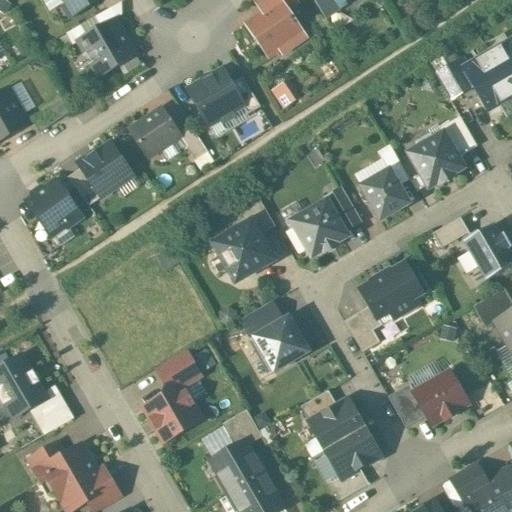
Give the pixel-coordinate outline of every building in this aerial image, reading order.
[(59,0),(70,18),(101,0),(59,0)] [(256,0),(254,2),(263,15),(282,2),(288,11),(299,4),(296,0),(256,0)] [(312,0),(326,21),(348,6),(346,2),(349,0),(312,0)] [(263,15),(246,26),(268,59),(288,45),(291,48),(306,38),(288,11),(282,2),(263,15)] [(115,20),(94,32),(94,34),(80,42),(92,64),(91,65),(100,79),(114,71),(113,69),(136,56),(115,20)] [(511,43),(468,69),(464,71),(474,87),(488,112),(500,105),(502,109),(511,102),(511,43)] [(463,60),(436,77),(450,101),(474,87),(464,71),(468,69),(463,60)] [(223,72),(188,92),(208,126),(218,120),(224,124),(233,119),(233,112),(242,107),(243,106),(230,85),(223,72)] [(260,109),(242,78),(230,85),(243,106),(242,107),(247,116),(260,109)] [(274,90),(287,109),(303,97),(290,79),(274,90)] [(7,92),(0,96),(0,140),(26,126),(7,92)] [(61,101),(30,119),(39,134),(69,114),(61,101)] [(178,135),(161,110),(130,131),(149,159),(179,138),(180,138),(178,135)] [(477,148),(459,117),(438,128),(442,135),(444,134),(458,159),(477,148)] [(208,153),(190,126),(178,135),(180,138),(179,138),(195,162),(208,153)] [(434,140),(430,135),(415,143),(418,149),(408,155),(420,175),(427,187),(429,190),(439,184),(441,186),(454,178),(453,176),(464,170),(458,159),(444,134),(442,135),(434,140)] [(130,175),(110,145),(79,166),(82,169),(102,199),(115,190),(116,184),(130,175)] [(390,172),(399,188),(410,182),(394,153),(382,160),(389,173),(390,172)] [(102,199),(82,169),(68,179),(88,208),(102,199)] [(381,221),(409,205),(399,188),(390,172),(389,173),(362,188),(363,190),(360,196),(364,203),(371,203),(381,221)] [(420,175),(410,182),(416,193),(427,187),(420,175)] [(81,218),(56,183),(27,203),(38,219),(51,237),(53,236),(66,226),(68,228),(81,218)] [(361,222),(343,191),(325,201),(326,203),(327,203),(344,232),(361,222)] [(275,228),(257,197),(237,209),(243,219),(248,216),(260,237),(275,228)] [(344,232),(327,203),(326,203),(292,223),(312,259),(323,252),(324,254),(337,246),(336,244),(347,238),(344,232)] [(260,237),(248,216),(243,219),(234,224),(238,231),(214,245),(236,283),(274,261),(260,237)] [(51,237),(38,219),(26,228),(44,259),(60,247),(53,236),(51,237)] [(460,219),(432,235),(441,250),(469,234),(460,219)] [(495,224),(463,243),(486,282),(511,266),(511,253),(510,250),(511,249),(503,235),(502,236),(495,224)] [(389,272),(378,278),(379,279),(360,291),(370,308),(361,313),(373,332),(382,327),(378,319),(390,312),(394,320),(416,307),(411,300),(421,294),(405,265),(390,273),(389,272)] [(511,303),(504,290),(473,308),(486,330),(496,324),(496,323),(511,313),(511,303)] [(272,303),(241,321),(252,340),(283,322),(272,303)] [(361,313),(344,323),(362,354),(380,344),(373,332),(361,313)] [(511,313),(496,323),(496,324),(509,345),(511,343),(511,313)] [(252,340),(250,341),(261,360),(265,357),(274,373),(309,353),(289,319),(283,322),(252,340)] [(191,360),(202,373),(212,365),(202,352),(191,360)] [(49,403),(22,353),(0,365),(0,401),(11,423),(49,403)] [(185,353),(157,370),(167,389),(179,382),(181,387),(199,376),(185,353)] [(414,393),(413,394),(426,417),(432,427),(444,420),(445,422),(457,415),(456,412),(468,405),(449,373),(414,393)] [(181,387),(179,382),(167,389),(166,390),(164,398),(145,409),(164,443),(201,421),(181,387)] [(409,385),(388,398),(406,429),(426,417),(413,394),(414,393),(409,385)] [(328,392),(300,408),(310,424),(337,408),(328,392)] [(337,408),(310,424),(326,452),(363,430),(348,403),(337,408)] [(246,411),(222,425),(235,449),(245,443),(248,447),(262,438),(246,411)] [(363,430),(326,452),(341,478),(341,479),(359,469),(379,457),(363,430)] [(235,449),(211,463),(219,477),(217,479),(229,500),(269,477),(266,473),(264,475),(248,447),(245,443),(235,449)] [(53,447),(29,461),(41,482),(50,478),(59,472),(54,463),(60,459),(53,447)] [(60,459),(54,463),(59,472),(50,478),(57,491),(56,491),(67,511),(71,511),(88,503),(114,488),(106,474),(99,478),(81,447),(60,459)] [(476,465),(450,481),(465,506),(466,505),(477,499),(473,493),(488,485),(476,465)] [(359,469),(341,479),(341,478),(331,484),(340,502),(368,486),(359,469)] [(488,485),(473,493),(477,499),(484,511),(511,511),(511,470),(511,471),(488,485)] [(269,477),(229,500),(235,511),(238,510),(239,511),(278,511),(283,509),(271,487),(273,485),(269,477)] [(465,506),(450,481),(440,487),(454,511),(467,511),(469,511),(466,505),(465,506)] [(99,511),(121,500),(114,488),(88,503),(93,511),(99,511)] [(440,511),(434,502),(416,511),(440,511)]
